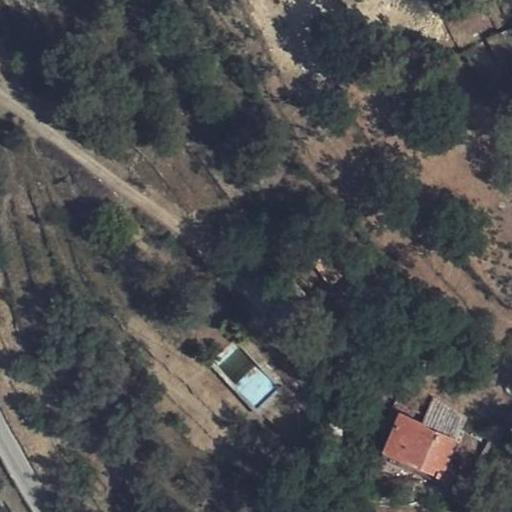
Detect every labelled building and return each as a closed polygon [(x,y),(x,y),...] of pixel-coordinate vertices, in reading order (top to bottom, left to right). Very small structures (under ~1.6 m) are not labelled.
[(511,54),(511,28),(490,39),(495,50),(507,45),(511,54)] [(503,64),(511,59),(511,54),(507,45),(495,50),(503,64)] [(376,258),(362,264),(367,275),(381,269),(376,258)] [(296,284),(274,303),(298,331),(320,312),(296,284)] [(231,385),(251,408),(275,387),(255,364),(231,385)] [(425,425),(457,439),(465,419),(433,404),(426,423),(425,425)] [(444,471),(457,439),(425,425),(426,423),(401,412),(386,450),(446,477),(448,473),(444,471)]
